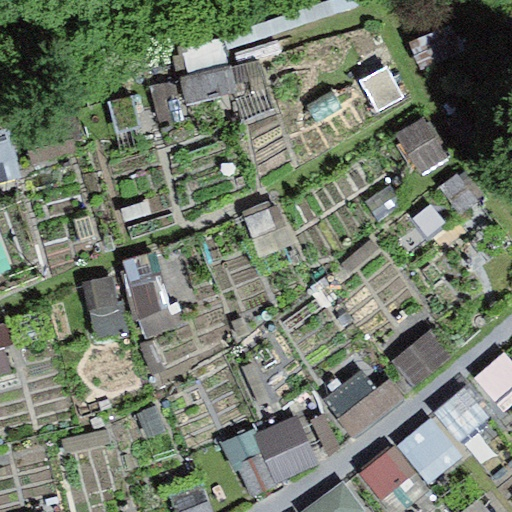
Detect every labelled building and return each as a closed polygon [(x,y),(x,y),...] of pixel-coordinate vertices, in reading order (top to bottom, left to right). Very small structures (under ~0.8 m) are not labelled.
[(153,269),(119,277),(131,328),(165,320),(153,269)] [(113,283),(83,292),(99,345),(129,336),(113,283)] [(394,360),(415,392),(453,367),(433,335),(394,360)] [(325,403),(353,445),(402,411),(374,370),(325,403)] [(465,448),(496,418),(466,388),(435,418),(465,448)] [(322,460),(347,440),(326,415),(301,435),(322,460)] [(252,501),(320,472),(296,416),(228,446),(252,501)] [(432,419),(361,479),(388,511),(404,511),(467,461),(432,419)] [(362,511),(350,486),(299,511),(362,511)]
